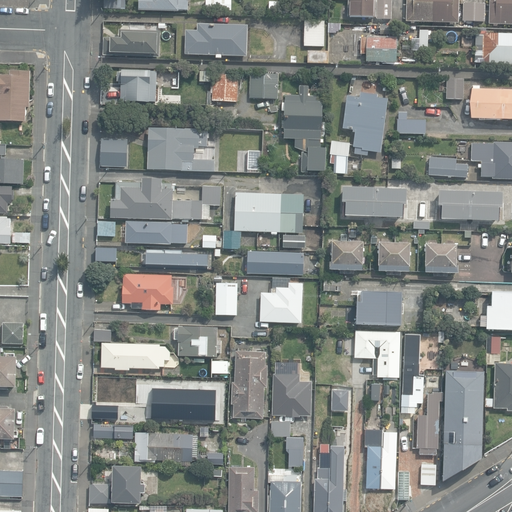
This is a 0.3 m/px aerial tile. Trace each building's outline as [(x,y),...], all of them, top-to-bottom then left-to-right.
[(103,0),(103,9),(125,9),(125,0),(103,0)] [(138,0),(138,11),(178,12),(178,10),(188,10),(188,0),(138,0)] [(205,0),(206,11),(231,11),(231,0),(205,0)] [(376,0),(376,19),(392,19),(392,0),(378,0),(376,0)] [(433,22),(433,0),(406,0),(406,21),(433,22)] [(458,23),(458,0),(433,0),(433,22),(458,23)] [(511,0),(489,0),(489,24),(511,24),(511,0)] [(373,17),(374,1),(348,1),(348,17),(373,19),(373,17)] [(287,2),(270,2),(270,14),(287,14),(287,2)] [(463,21),(485,22),(485,4),(463,3),(463,21)] [(304,47),(324,47),(325,21),(305,21),(304,47)] [(215,59),(221,59),(222,56),(247,57),(248,25),(198,24),(197,31),(186,30),(185,55),(215,56),(215,59)] [(328,33),(333,33),(341,29),(341,24),(329,24),(328,33)] [(353,25),(342,24),(342,33),(353,33),(353,25)] [(103,55),(160,57),(161,32),(119,30),(119,39),(104,38),(103,55)] [(420,30),(419,50),(428,50),(429,30),(420,30)] [(511,33),(484,33),(484,34),(475,34),(475,65),(511,65),(511,33)] [(367,62),(395,63),(396,37),(367,37),(361,37),(361,54),(367,54),(367,62)] [(307,64),(329,64),(329,52),(308,51),(307,64)] [(0,120),(26,122),(26,107),(29,107),(30,71),(10,70),(10,76),(0,76),(0,120)] [(121,102),(156,102),(157,72),(122,71),(121,73),(118,73),(118,82),(121,82),(121,102)] [(212,101),(238,102),(239,76),(213,75),(212,101)] [(251,96),(277,97),(278,76),(252,75),(251,96)] [(446,99),(464,100),(464,79),(447,79),(446,99)] [(310,96),(310,86),(300,85),(300,96),(286,95),(285,139),(297,139),(296,147),(307,148),(305,171),(327,171),(327,148),(323,148),(324,96),(310,96)] [(471,119),(511,120),(511,87),(498,87),(498,90),(472,90),(471,119)] [(354,154),(367,156),(368,151),(380,153),(388,99),(377,97),(378,95),(360,92),(360,97),(347,96),(343,129),(355,131),(353,147),(355,147),(355,148),(354,154)] [(397,134),(426,134),(426,120),(406,120),(406,113),(399,113),(399,119),(397,119),(397,134)] [(182,172),(215,173),(215,160),(194,160),(195,149),(199,149),(199,146),(207,146),(207,132),(200,132),(200,129),(194,129),(149,128),(148,170),(182,170),(182,172)] [(100,166),(127,167),(128,139),(101,138),(100,166)] [(333,173),(345,174),(347,157),(348,157),(350,143),(331,141),(330,155),(331,155),(330,164),(334,164),(333,173)] [(492,179),(511,179),(511,143),(494,143),(494,144),(472,144),(471,161),(481,162),(481,177),(492,177),(492,179)] [(248,170),(259,170),(260,152),(249,151),(248,170)] [(240,173),(247,173),(248,155),(246,155),(234,155),(234,165),(240,165),(240,173)] [(428,175),(467,177),(468,165),(456,164),(457,159),(429,158),(428,175)] [(0,183),(24,184),(25,161),(0,159),(0,183)] [(172,220),(191,220),(191,219),(202,219),(203,205),(221,206),(221,187),(203,186),(202,201),(201,201),(172,200),(173,191),(175,191),(175,186),(172,186),(172,184),(162,184),(162,179),(142,179),(142,183),(115,182),(115,196),(112,195),(112,200),(111,200),(111,218),(172,220)] [(0,213),(8,214),(8,204),(12,204),(12,201),(15,201),(15,191),(13,191),(13,187),(0,186),(0,213)] [(346,215),(403,218),(403,204),(406,204),(406,189),(343,187),(342,203),(346,203),(346,215)] [(442,220),(499,221),(500,207),(503,207),(503,193),(439,191),(438,206),(442,206),(442,220)] [(258,233),(260,194),(236,194),(235,231),(242,232),(258,233)] [(280,233),(281,195),(260,194),(258,233),(271,233),(271,235),(278,235),(278,233),(280,233)] [(304,196),(281,195),(280,233),(303,234),(304,196)] [(0,243),(11,244),(12,228),(11,228),(11,219),(7,218),(7,217),(0,217),(0,243)] [(125,243),(171,244),(171,243),(187,243),(188,225),(172,225),(172,223),(126,221),(125,243)] [(98,236),(116,237),(116,223),(99,222),(98,236)] [(242,232),(235,231),(224,231),(224,249),(241,250),(242,232)] [(13,243),(30,244),(31,233),(13,232),(13,243)] [(203,248),(216,248),(216,247),(222,248),(222,242),(216,242),(216,236),(204,236),(203,248)] [(283,247),(302,248),(302,237),(284,236),(283,247)] [(346,270),(347,242),(332,242),(332,263),(330,263),(330,270),(346,270)] [(363,243),(347,242),(346,270),(362,271),(363,243)] [(393,272),(393,243),(379,243),(378,271),(393,272)] [(410,244),(393,243),(393,272),(409,272),(410,244)] [(440,273),(441,245),(426,245),(425,273),(440,273)] [(457,246),(441,245),(440,273),(458,274),(458,266),(457,266),(457,246)] [(117,262),(117,249),(96,248),(95,261),(117,262)] [(207,266),(208,255),(181,254),(181,251),(147,250),(146,265),(207,266)] [(246,273),(304,275),(305,253),(247,251),(246,273)] [(142,310),(161,310),(161,304),(173,305),(174,287),(172,287),(172,276),(124,274),(124,286),(122,286),(122,303),(132,304),(132,308),(142,309),(142,310)] [(323,292),(341,292),(342,280),(324,279),(323,292)] [(217,283),(216,315),(236,316),(238,284),(217,283)] [(261,322),(301,323),(303,283),(289,283),(289,288),(276,287),(276,289),(273,289),(272,293),(262,293),(261,293),(260,322),(261,322)] [(402,293),(361,292),(361,302),(357,302),(356,325),(401,326),(402,293)] [(486,330),(511,330),(511,292),(491,292),(491,300),(487,300),(486,330)] [(347,312),(347,305),(331,304),(331,312),(347,312)] [(3,344),(23,344),(24,324),(3,323),(3,344)] [(179,356),(217,357),(217,354),(222,354),(222,341),(218,341),(218,328),(179,327),(178,342),(179,342),(179,356)] [(95,340),(111,341),(112,330),(95,329),(95,340)] [(377,377),(399,378),(401,332),(356,331),(355,359),(377,359),(377,377)] [(423,403),(424,375),(418,375),(420,335),(405,334),(402,395),(401,413),(414,413),(414,407),(416,407),(417,403),(423,403)] [(486,365),(495,365),(495,361),(500,362),(501,338),(493,338),(493,334),(487,334),(486,365)] [(116,370),(130,370),(130,368),(159,369),(160,367),(164,367),(165,359),(170,360),(170,352),(166,347),(160,347),(160,344),(102,343),(102,347),(103,347),(102,368),(116,368),(116,370)] [(305,347),(305,360),(315,360),(314,347),(305,347)] [(233,383),(232,385),(267,387),(268,366),(266,366),(266,352),(236,351),(235,383),(233,383)] [(17,357),(1,357),(0,387),(16,388),(17,357)] [(212,373),(228,373),(228,361),(212,361),(212,373)] [(334,382),(352,384),(352,374),(346,373),(347,365),(333,363),(332,372),(331,382),(334,382)] [(485,414),(495,414),(495,409),(507,409),(507,411),(511,411),(511,363),(495,363),(493,406),(493,399),(486,399),(485,414)] [(445,390),(442,482),(482,459),(484,390),(484,372),(445,371),(445,390)] [(285,417),(300,418),(300,416),(311,416),(312,390),(312,382),(300,382),(300,375),(274,374),(273,374),(273,390),(272,416),(285,416),(285,417)] [(370,396),(379,396),(380,384),(371,383),(370,396)] [(267,387),(232,385),(232,404),(234,405),(233,418),(263,419),(265,388),(267,388),(267,387)] [(351,400),(352,387),(343,387),(342,404),(350,404),(351,400)] [(150,390),(149,416),(214,419),(215,393),(150,390)] [(419,455),(437,455),(437,449),(438,449),(440,402),(442,402),(442,393),(433,392),(433,394),(428,393),(427,415),(418,415),(417,448),(419,448),(419,455)] [(7,407),(0,406),(0,439),(3,440),(3,442),(11,443),(12,440),(15,440),(16,410),(7,410),(7,407)] [(94,418),(117,419),(118,407),(94,406),(94,418)] [(270,423),(270,437),(291,437),(290,422),(270,423)] [(94,438),(132,439),(133,426),(94,425),(94,438)] [(395,490),(398,432),(382,431),(382,429),(365,428),(364,447),(368,447),(366,488),(395,490)] [(163,464),(168,465),(168,461),(188,462),(188,460),(193,461),(194,435),(189,435),(189,434),(136,432),(136,449),(136,461),(156,462),(156,461),(163,461),(163,464)] [(330,469),(328,511),(343,511),(344,501),(346,501),(346,490),(344,490),(345,446),(330,446),(330,469)] [(216,467),(225,467),(225,456),(217,456),(216,467)] [(420,485),(436,486),(437,465),(422,464),(420,485)] [(111,506),(125,506),(125,503),(141,504),(141,493),(146,494),(146,484),(141,484),(142,466),(112,465),(111,484),(90,484),(90,505),(111,506)] [(227,511),(258,511),(259,491),(254,491),(255,468),(229,467),(227,511)] [(209,481),(223,482),(223,470),(210,469),(209,481)] [(328,511),(330,469),(318,469),(317,479),(314,479),(314,490),(313,490),(313,496),(315,496),(314,511),(328,511)] [(0,496),(23,497),(23,472),(0,471),(0,496)] [(398,500),(409,500),(410,472),(398,471),(398,500)] [(300,511),(302,482),(297,482),(298,475),(269,474),(269,483),(271,483),(269,511),(300,511)]
